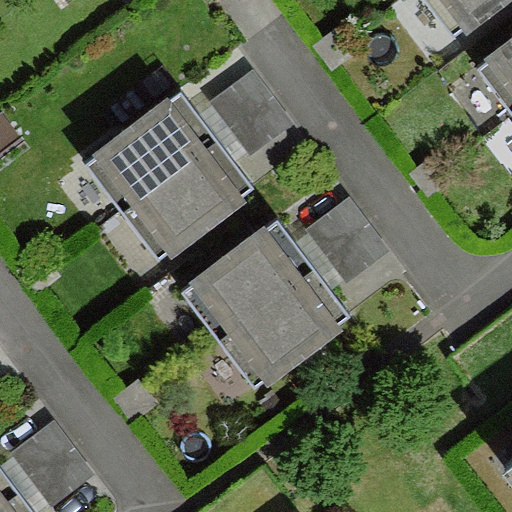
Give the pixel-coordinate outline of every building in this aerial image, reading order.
[(500,0),(430,0),(456,34),(500,0)] [(355,50),(339,30),(318,46),(327,57),(334,66),(355,50)] [(511,41),(480,66),(511,108),(511,41)] [(295,121),(254,67),(209,101),(250,155),(295,121)] [(183,89),(87,162),(124,210),(219,137),(183,89)] [(255,185),(219,137),(124,210),(160,258),(233,202),(255,185)] [(451,178),(435,158),(415,173),(422,184),(431,194),(451,178)] [(392,249),(351,195),(306,229),(347,283),(392,249)] [(257,234),(183,289),(220,336),(317,265),(281,217),(257,234)] [(59,275),(43,254),(22,270),(31,281),(39,291),(59,275)] [(353,313),(317,265),(220,336),(257,385),(353,313)] [(156,402),(140,382),(119,398),(127,409),(135,419),(156,402)] [(96,473),(55,419),(10,452),(51,506),(96,473)] [(0,461),(0,503),(21,488),(0,461)] [(0,511),(39,511),(21,488),(0,503),(0,511)]
